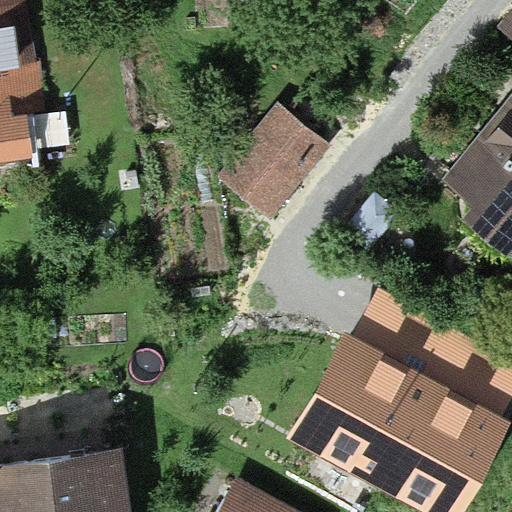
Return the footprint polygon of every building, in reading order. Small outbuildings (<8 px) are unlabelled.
[(0,0),(0,143),(11,141),(0,80),(0,79),(27,75),(12,0),(0,0)] [(511,5),(498,21),(511,33),(511,5)] [(511,94),(445,178),(476,203),(459,223),(508,262),(511,257),(511,94)] [(282,101),(220,174),(272,218),(334,145),(282,101)] [(511,356),(377,282),(290,439),(421,511),(463,511),(511,425),(511,356)] [(0,511),(115,511),(104,433),(0,447),(0,511)] [(290,511),(233,481),(216,511),(290,511)]
